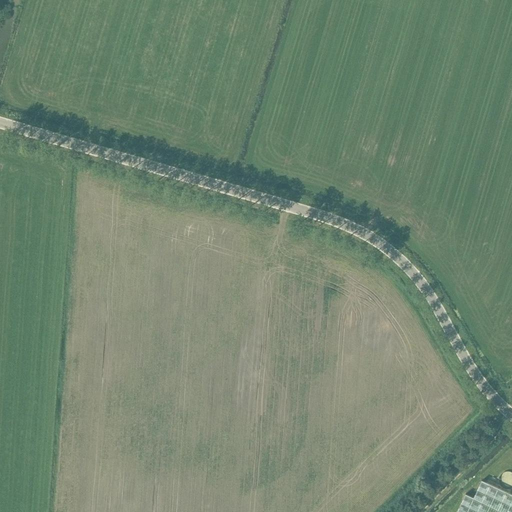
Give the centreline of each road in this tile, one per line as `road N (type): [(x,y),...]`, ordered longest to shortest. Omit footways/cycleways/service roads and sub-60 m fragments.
road 1 (unclassified): [(511,416),(404,264),(375,241),(0,124)]
road 2 (track): [(511,417),(418,511)]
